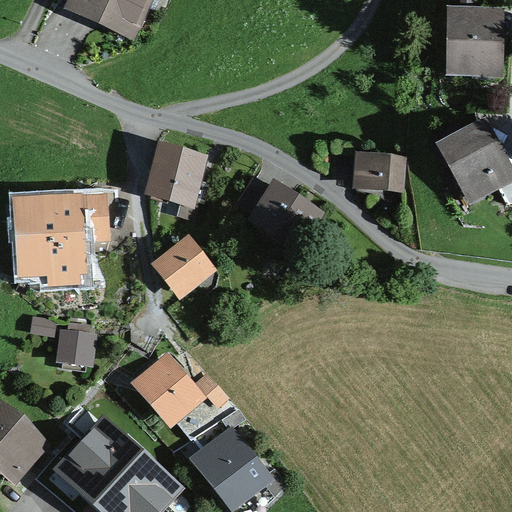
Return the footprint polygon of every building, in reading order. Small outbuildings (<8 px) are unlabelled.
[(80,0),(78,7),(128,30),(139,5),(154,12),(159,0),(80,0)] [(456,21),(456,69),(473,69),(472,80),(493,80),(494,21),(456,21)] [(442,157),(448,153),(473,196),(495,184),(507,205),(511,201),(511,185),(481,131),(463,141),(457,129),(433,142),(442,157)] [(202,162),(161,151),(151,192),(192,203),(202,162)] [(364,159),(362,187),(401,190),(403,162),(364,159)] [(296,198),(279,187),(258,221),(296,244),(313,217),(292,204),(296,198)] [(24,210),(28,269),(51,268),(52,282),(77,281),(75,232),(104,230),(102,200),(72,202),(72,207),(24,210)] [(163,265),(182,290),(205,272),(186,247),(163,265)] [(34,313),(32,326),(56,331),(58,318),(34,313)] [(65,336),(62,361),(87,364),(90,339),(88,339),(88,333),(68,331),(68,336),(65,336)] [(145,381),(162,401),(158,405),(172,421),(198,397),(167,362),(145,381)] [(226,398),(206,377),(199,384),(217,405),(226,398)] [(0,463),(13,475),(20,467),(19,461),(26,460),(39,445),(27,434),(29,432),(29,427),(23,422),(18,423),(16,425),(0,411),(0,463)] [(200,461),(234,505),(241,499),(251,511),(259,511),(285,487),(245,436),(236,443),(231,437),(200,461)] [(68,463),(112,511),(134,511),(157,491),(161,495),(171,486),(141,452),(116,475),(88,444),(68,463)]
